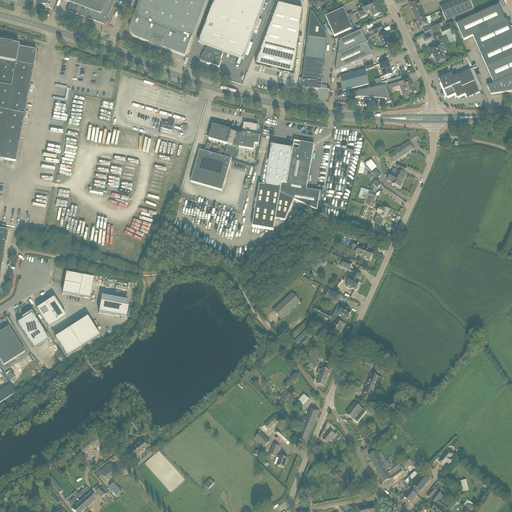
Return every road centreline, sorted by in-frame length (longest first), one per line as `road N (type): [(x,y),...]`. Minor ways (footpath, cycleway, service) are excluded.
road 1 (primary): [(432,118),(270,104),(107,49)]
road 2 (residential): [(328,400),(429,164),(433,136)]
road 3 (track): [(155,275),(137,324),(0,413)]
road 4 (residential): [(432,118),(428,89),(389,0)]
